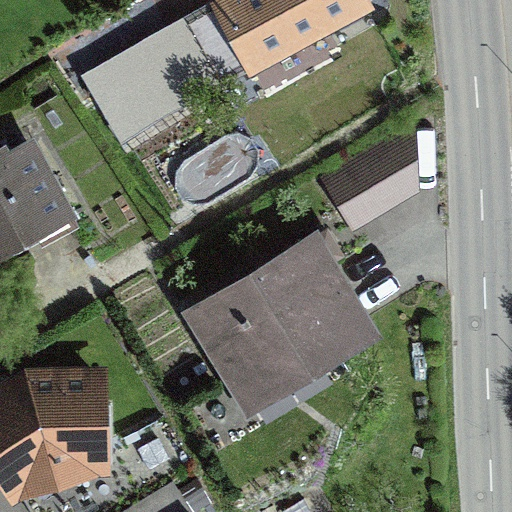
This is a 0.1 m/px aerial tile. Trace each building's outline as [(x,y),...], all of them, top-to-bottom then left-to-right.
[(248,71),(376,1),(375,0),(206,0),(197,5),(235,74),(247,67),(248,71)] [(227,69),(200,17),(156,40),(184,92),(227,69)] [(0,257),(38,237),(41,242),(82,220),(75,207),(77,206),(33,127),(10,140),(5,131),(0,133),(0,257)] [(414,186),(412,131),(337,176),(363,218),(414,186)] [(322,250),(312,234),(193,307),(250,400),(369,326),(322,250)] [(0,374),(0,477),(11,496),(58,476),(111,470),(107,359),(23,361),(0,374)] [(197,511),(196,509),(212,498),(198,475),(178,486),(173,477),(115,511),(197,511)]
